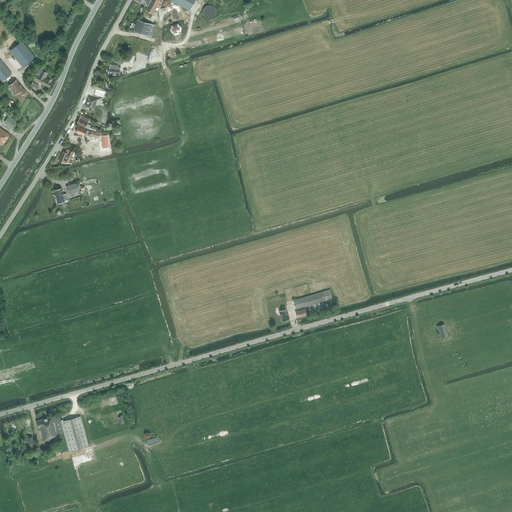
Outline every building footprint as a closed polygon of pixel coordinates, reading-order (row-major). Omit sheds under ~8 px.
[(136,0),(148,6),(146,10),(153,15),(161,0),(136,0)] [(170,0),(191,11),(196,0),(170,0)] [(215,13),(215,11),(214,10),(214,9),(213,8),(211,7),(210,6),(209,6),(207,7),(206,7),(205,8),(204,9),(203,11),(203,12),(203,13),(204,15),(205,16),(206,17),(207,18),(209,18),(210,18),(211,17),(213,17),(214,16),(214,14),(215,13)] [(153,37),(156,25),(137,20),(134,31),(153,37)] [(181,27),(172,25),(170,33),(179,34),(181,27)] [(133,64),(144,67),(151,42),(131,36),(129,44),(138,46),(133,64)] [(22,41),(9,51),(22,67),(35,57),(22,41)] [(0,79),(2,82),(12,74),(0,58),(0,79)] [(120,75),(121,67),(118,67),(118,65),(110,65),(110,68),(109,68),(108,74),(113,75),(113,76),(118,77),(119,75),(120,75)] [(49,87),(52,83),(49,82),(50,81),(47,80),(47,81),(44,79),(47,73),(42,71),(43,70),(40,68),(36,75),(34,80),(49,87)] [(16,79),(9,86),(16,95),(19,92),(22,95),(26,92),(16,79)] [(98,99),(89,97),(86,107),(95,110),(96,105),(99,106),(100,101),(105,102),(106,99),(99,96),(98,99)] [(80,118),(78,124),(86,128),(89,129),(90,126),(91,125),(88,124),(89,119),(82,116),(81,118),(80,118)] [(13,119),(9,125),(13,128),(18,122),(13,119)] [(89,135),(91,131),(87,130),(78,126),(76,133),(84,136),(86,133),(89,135)] [(2,144),(2,145),(9,134),(0,127),(0,145),(1,145),(2,144)] [(69,150),(67,153),(63,151),(59,161),(64,163),(65,161),(69,163),(74,152),(68,149),(67,149),(68,149),(69,150)] [(80,191),(78,183),(66,186),(67,190),(68,194),(80,191)] [(58,203),(66,201),(64,195),(68,194),(67,190),(63,191),(62,188),(55,190),(56,197),(58,203)] [(332,298),(330,290),(294,300),(296,309),(332,298)] [(282,321),(289,319),(287,310),(286,310),(285,307),(282,308),(283,311),(279,312),(282,321)] [(296,311),(297,317),(298,318),(308,316),(306,309),(296,311)] [(448,336),(444,324),(437,326),(440,338),(448,336)] [(60,418),(53,420),(52,418),(36,422),(38,430),(40,430),(44,443),(48,442),(48,443),(58,440),(57,436),(64,434),(68,452),(88,447),(81,417),(61,423),(60,418)]
